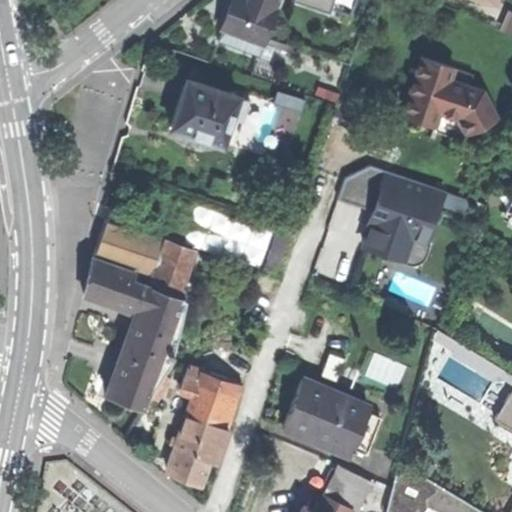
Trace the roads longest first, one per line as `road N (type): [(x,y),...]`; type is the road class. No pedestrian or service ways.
road 1 (secondary): [(10,83),(31,261),(19,380)]
road 2 (residential): [(19,380),(181,511)]
road 3 (residential): [(10,83),(56,71),(147,0)]
